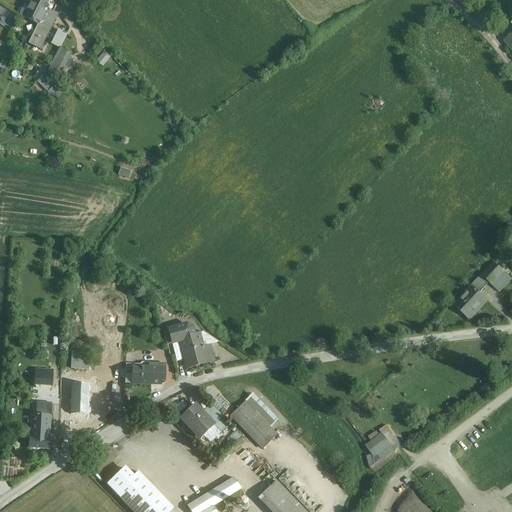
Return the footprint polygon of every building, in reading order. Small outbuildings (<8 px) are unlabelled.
[(19,10),(5,0),(3,0),(2,0),(1,1),(0,1),(0,14),(1,15),(0,16),(0,24),(0,25),(10,32),(19,10)] [(25,0),(24,4),(29,6),(24,18),(38,26),(48,6),(49,6),(51,2),(47,0),(25,0)] [(48,6),(38,26),(28,45),(40,51),(58,15),(50,11),(52,8),(49,6),(48,6)] [(10,32),(0,25),(0,38),(4,41),(10,32)] [(50,44),(60,48),(67,32),(56,28),(50,44)] [(76,53),(65,47),(55,66),(65,74),(76,53)] [(102,66),(110,56),(104,52),(96,61),(102,66)] [(46,73),(37,82),(49,95),(54,90),(52,88),(56,84),(46,73)] [(62,89),(56,84),(52,88),(54,90),(49,95),(53,98),(54,97),(60,102),(66,96),(60,91),(62,89)] [(68,98),(62,104),(66,109),(73,102),(68,98)] [(66,109),(65,110),(70,114),(77,107),(73,102),(66,109)] [(119,168),(118,175),(128,177),(130,170),(119,168)] [(493,263),(453,306),(470,321),(487,303),(479,295),(489,284),(499,293),(511,280),(493,263)] [(84,324),(73,323),(72,335),(84,337),(84,324)] [(186,325),(168,331),(172,344),(181,342),(180,340),(194,336),(192,329),(186,325)] [(168,331),(163,332),(167,346),(172,344),(168,331)] [(194,336),(180,340),(181,342),(189,369),(206,364),(202,347),(200,340),(198,335),(194,336)] [(210,338),(200,340),(202,347),(210,346),(218,344),(210,338)] [(210,346),(202,347),(206,364),(214,362),(210,346)] [(84,352),(72,351),(71,358),(71,369),(89,370),(89,359),(83,359),(84,352)] [(140,365),(126,364),(125,384),(132,384),(133,368),(149,368),(149,365),(149,362),(143,362),(140,365)] [(149,365),(149,368),(133,368),(132,384),(162,385),(162,384),(164,383),(164,378),(162,378),(162,365),(149,365)] [(89,385),(72,385),(71,415),(88,416),(89,385)] [(50,391),(33,390),(31,415),(51,416),(53,403),(50,391)] [(277,421),(252,396),(245,403),(247,405),(269,428),(277,421)] [(203,414),(195,405),(180,419),(200,440),(204,437),(214,426),(203,414)] [(228,423),(211,405),(203,414),(214,426),(204,437),(208,441),(210,442),(225,428),(224,427),(228,423)] [(269,428),(247,405),(233,419),(261,449),(275,435),(269,428)] [(51,416),(31,415),(30,440),(29,440),(28,449),(50,450),(50,441),(49,441),(51,416)] [(382,434),(365,447),(372,456),(377,463),(394,451),(382,434)] [(372,456),(366,457),(369,468),(377,463),(372,456)] [(124,469),(107,485),(116,494),(133,478),(124,469)] [(170,511),(173,509),(138,473),(133,478),(116,494),(132,511),(170,511)] [(234,479),(211,493),(218,504),(222,501),(226,507),(244,496),(234,479)] [(304,511),(276,482),(261,496),(277,511),(304,511)] [(211,493),(187,507),(190,511),(215,511),(213,507),(218,504),(211,493)] [(249,507),(250,505),(249,503),(248,501),(246,500),(245,500),(243,500),(241,501),(240,503),(240,505),(240,507),(241,509),(243,510),(245,510),(247,510),(248,508),(249,507)]
